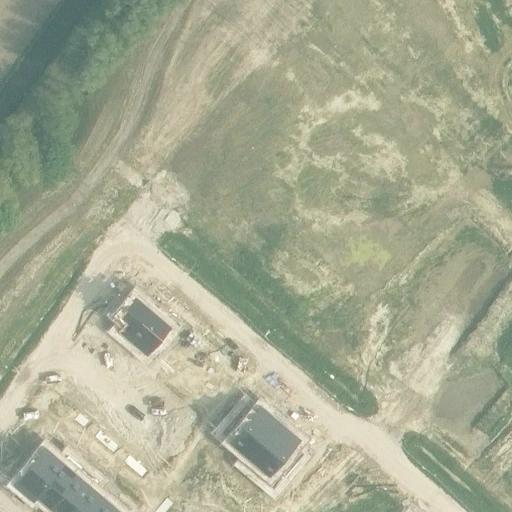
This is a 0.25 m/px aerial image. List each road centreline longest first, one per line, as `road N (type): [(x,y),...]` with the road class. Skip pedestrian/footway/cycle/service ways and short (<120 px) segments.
road 1 (residential): [(511,146),(319,399)]
road 2 (residential): [(126,241),(321,0)]
road 3 (residential): [(126,241),(319,399)]
road 4 (residential): [(0,428),(126,241)]
road 5 (residential): [(319,399),(444,507)]
